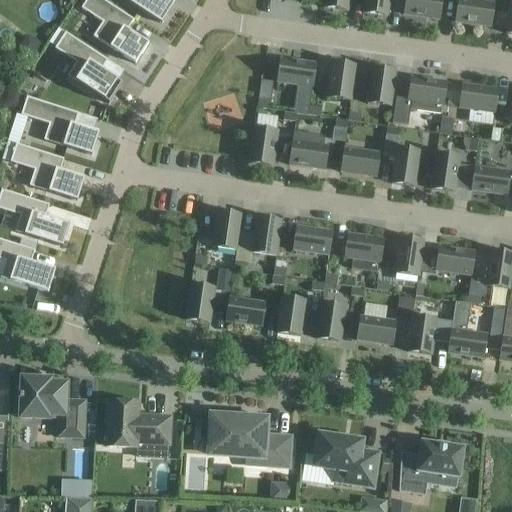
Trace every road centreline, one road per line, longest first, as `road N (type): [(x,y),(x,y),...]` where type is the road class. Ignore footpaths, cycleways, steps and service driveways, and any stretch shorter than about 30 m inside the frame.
road 1 (unclassified): [(511,417),(59,348)]
road 2 (residential): [(116,174),(511,231)]
road 3 (residential): [(511,65),(205,21)]
road 4 (residential): [(116,174),(59,348)]
road 5 (residential): [(205,21),(126,138),(116,174)]
